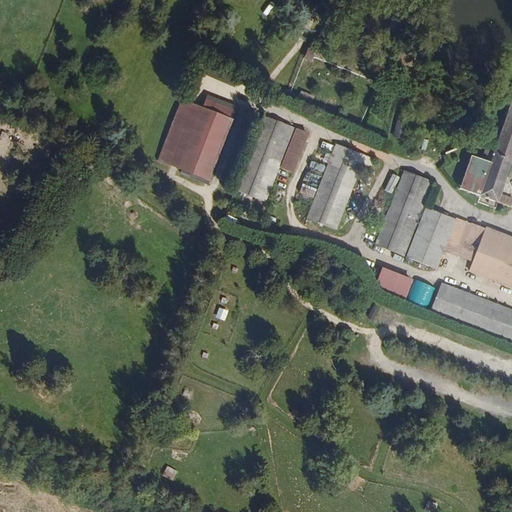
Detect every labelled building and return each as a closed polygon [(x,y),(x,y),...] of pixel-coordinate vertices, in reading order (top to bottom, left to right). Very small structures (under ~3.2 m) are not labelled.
[(321,33),(318,44),(330,47),(333,36),(321,33)] [(310,50),(307,60),(313,62),(317,52),(310,50)] [(211,93),(208,100),(187,92),(161,152),(185,162),(184,166),(193,170),(194,166),(208,172),(237,104),(211,93)] [(511,100),(495,152),(488,148),(483,161),(492,165),(488,175),(474,170),(466,191),(511,209),(511,206),(511,197),(503,193),(511,165),(511,100)] [(268,196),(298,123),(269,110),(238,184),(268,196)] [(402,136),(407,117),(399,115),(394,134),(402,136)] [(371,163),(375,155),(339,140),(308,213),(337,225),(364,160),(371,163)] [(312,160),(310,168),(324,172),(325,164),(312,160)] [(403,252),(434,180),(406,168),(376,241),(403,252)] [(385,190),(394,194),(402,178),(393,173),(385,190)] [(301,192),(311,196),(313,190),(302,187),(301,192)] [(459,244),(468,221),(428,204),(408,254),(436,266),(447,239),(459,244)] [(511,239),(487,229),(471,268),(511,285),(511,239)] [(385,266),(377,283),(407,296),(415,279),(385,266)] [(511,341),(511,308),(444,280),(431,309),(511,341)] [(225,320),(229,310),(220,307),(216,317),(225,320)] [(174,480),(178,470),(167,466),(163,476),(174,480)] [(428,500),(425,510),(430,511),(434,511),(438,504),(428,500)]
